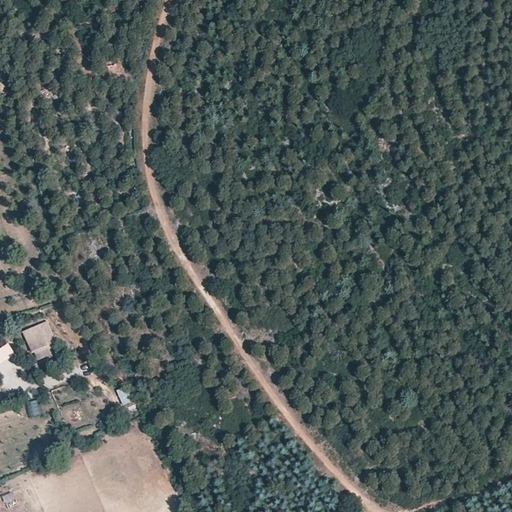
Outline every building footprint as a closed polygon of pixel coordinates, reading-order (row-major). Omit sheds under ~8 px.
[(57,345),(47,322),(24,332),(33,352),(48,346),(49,348),(57,345)] [(52,355),(49,348),(48,346),(33,352),(37,361),(52,355)] [(134,401),(126,386),(117,391),(124,406),(134,401)] [(33,413),(40,412),(38,401),(31,402),(33,413)] [(15,500),(24,495),(20,487),(11,492),(15,500)]
